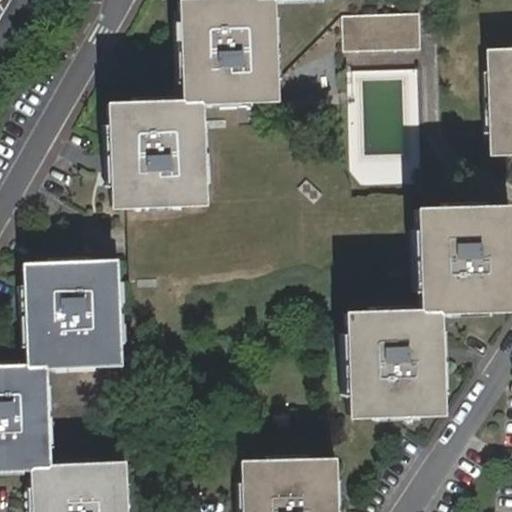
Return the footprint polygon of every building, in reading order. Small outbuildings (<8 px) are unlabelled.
[(257,0),(166,0),(167,18),(168,81),(168,100),(182,101),(195,100),(234,99),(252,99),(258,99),(258,79),(258,16),(257,0)] [(342,15),(343,54),(421,52),(420,13),(342,15)] [(511,51),(505,52),(482,52),(482,72),(483,134),(484,155),(509,153),(511,153),(511,51)] [(234,107),(234,99),(195,100),(195,107),(234,107)] [(183,121),(182,101),(168,101),(157,101),(119,102),(94,102),(94,123),(96,184),(95,205),(122,204),(160,203),(184,202),(184,183),(183,121)] [(190,121),(183,121),(184,183),(191,183),(190,121)] [(88,184),(96,184),(94,123),(86,123),(87,145),(88,161),(88,184)] [(160,203),(122,204),(122,211),(160,209),(160,203)] [(404,230),(405,291),(405,310),(422,310),(427,310),(472,309),(496,309),(496,289),(496,227),(496,209),(470,209),(425,209),(404,210),(404,230)] [(504,228),(496,227),(496,289),(505,289),(505,274),(504,247),(504,228)] [(36,257),(36,264),(76,264),(76,256),(36,257)] [(11,285),(12,347),(13,367),(28,366),(37,366),(78,365),(103,365),(102,344),(102,283),(101,264),(76,264),(36,264),(10,265),(11,285)] [(5,346),(12,347),(11,285),(3,285),(4,303),(4,321),(5,346)] [(472,317),(472,309),(427,310),(427,318),(472,317)] [(422,310),(405,310),(396,310),(356,311),(331,311),(331,332),(332,395),(332,414),(357,414),(397,413),(423,413),(423,394),(422,330),(422,310)] [(78,373),(78,365),(37,366),(38,374),(78,373)] [(28,366),(13,367),(2,367),(0,366),(0,466),(4,466),(14,466),(30,466),(30,447),(28,386),(28,366)] [(267,451),(267,460),(307,459),(306,451),(267,451)] [(40,459),(40,466),(80,465),(80,458),(40,459)] [(243,480),(243,511),(333,511),(333,478),(333,458),(307,459),(267,460),(243,460),(243,480)] [(40,466),(30,466),(14,466),(15,485),(15,511),(106,511),(105,484),(105,464),(80,465),(40,466)] [(15,511),(15,485),(7,486),(7,511),(15,511)]
